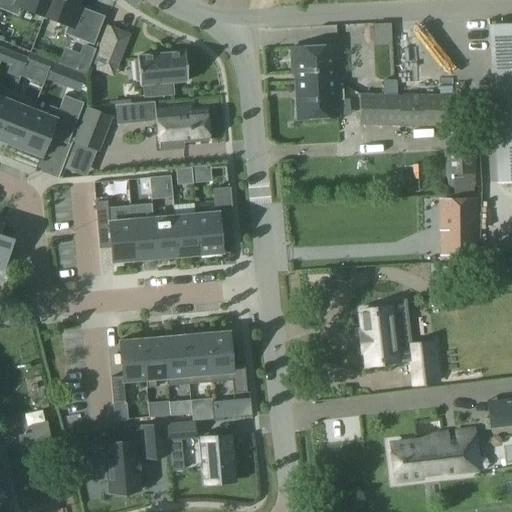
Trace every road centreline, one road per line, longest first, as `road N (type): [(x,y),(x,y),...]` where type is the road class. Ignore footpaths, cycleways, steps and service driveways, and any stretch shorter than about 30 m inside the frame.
road 1 (residential): [(0,183),(28,207),(39,277),(61,303),(267,285)]
road 2 (unclassified): [(267,285),(244,48),(214,21),(166,0)]
road 3 (unclassified): [(293,511),(267,285)]
